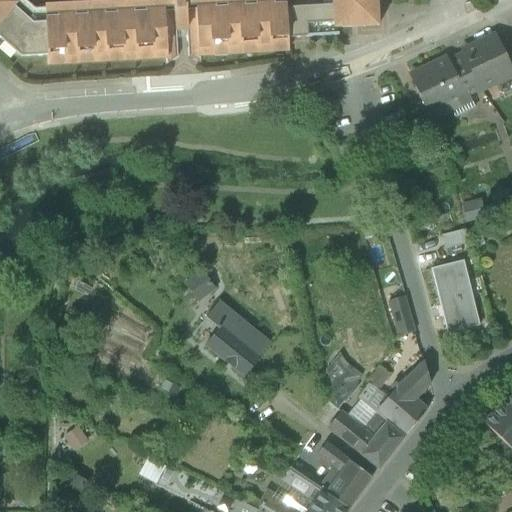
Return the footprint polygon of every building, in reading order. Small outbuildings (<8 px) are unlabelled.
[(0,0),(0,39),(20,57),(47,56),(45,23),(32,24),(14,7),(17,4),(12,0),(0,0)] [(244,11),(227,12),(226,8),(214,8),(214,13),(197,14),(197,9),(186,10),(185,0),(183,0),(174,0),(175,1),(173,1),(173,11),(162,11),(163,16),(145,17),(145,12),(133,13),(133,18),(116,19),(116,14),(104,15),(104,19),(87,21),(86,16),(74,17),(75,21),(57,22),(57,18),(45,18),(45,23),(47,56),(47,65),(166,58),(166,65),(177,58),(175,30),(186,29),(188,57),(200,63),(199,56),(288,51),(287,39),(286,9),(285,4),(273,5),(273,10),(256,11),(256,6),(243,7),(244,11)] [(321,0),(322,7),(286,9),(287,39),(338,36),(337,29),(378,27),(376,0),(321,0)] [(495,37),(461,53),(478,89),(479,90),(511,74),(511,73),(504,56),(495,37)] [(478,89),(463,56),(448,63),(463,96),(467,94),(478,89)] [(446,60),(410,77),(425,110),(418,114),(424,125),(451,112),(454,118),(474,109),(467,94),(463,96),(448,63),(446,60)] [(464,231),(441,237),(444,250),(468,244),(464,231)] [(463,262),(431,270),(447,334),(479,326),(463,262)] [(202,272),(184,285),(197,303),(215,289),(202,272)] [(403,298),(388,302),(398,337),(413,332),(403,298)] [(268,345),(218,304),(205,319),(217,328),(216,329),(218,331),(204,347),(243,378),(259,359),(258,358),(268,345)] [(398,386),(375,412),(404,438),(426,411),(414,400),(429,385),(423,363),(398,386)] [(378,368),(368,384),(377,391),(388,375),(378,368)] [(345,379),(325,403),(336,412),(356,387),(345,379)] [(511,398),(508,400),(509,404),(506,408),(502,403),(482,423),(511,451),(511,398)] [(363,431),(341,413),(328,429),(360,455),(385,424),(386,423),(377,415),(363,431)] [(385,424),(360,455),(378,470),(402,438),(385,424)] [(61,436),(71,450),(85,439),(75,425),(61,436)] [(349,461),(326,444),(317,456),(334,468),(340,473),(349,461)] [(155,481),(161,466),(143,459),(137,474),(155,481)] [(325,480),(295,459),(288,470),(321,492),(325,494),(340,473),(334,468),(325,480)] [(340,473),(325,494),(348,510),(371,478),(349,462),(349,461),(340,473)] [(321,492),(288,470),(282,480),(315,500),(321,492)] [(325,494),(321,492),(315,500),(307,511),(346,511),(348,510),(325,494)] [(286,511),(290,506),(267,493),(261,504),(260,505),(261,506),(271,511),(286,511)] [(257,511),(258,511),(239,502),(232,511),(257,511)]
